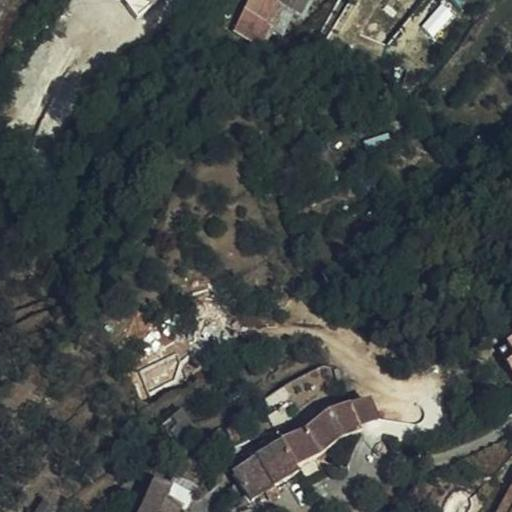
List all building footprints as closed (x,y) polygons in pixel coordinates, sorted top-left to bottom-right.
[(132,0),(141,12),(159,0),(132,0)] [(252,0),(237,31),(264,45),(282,10),(262,0),(252,0)] [(306,8),(313,0),(262,0),(282,10),(299,19),(305,10),(306,8)] [(319,0),(313,0),(306,8),(305,10),(311,13),(315,10),(319,0)] [(511,363),(511,355),(507,348),(498,354),(507,367),(511,363)] [(369,406),(349,412),(358,432),(377,425),(369,406)] [(358,432),(349,412),(327,420),(303,438),(280,448),(294,473),(316,463),(337,447),(345,442),(360,436),(358,432)] [(194,428),(182,414),(163,429),(174,443),(194,428)] [(240,444),(235,432),(227,435),(232,447),(240,444)] [(280,448),(276,442),(248,460),(251,467),(233,478),(239,486),(249,502),(251,505),(297,478),(294,473),(280,448)] [(140,511),(180,511),(182,510),(166,502),(171,491),(159,487),(153,485),(140,511)] [(249,502),(239,486),(227,493),(237,509),(249,502)] [(511,511),(511,492),(510,491),(498,511),(511,511)]
